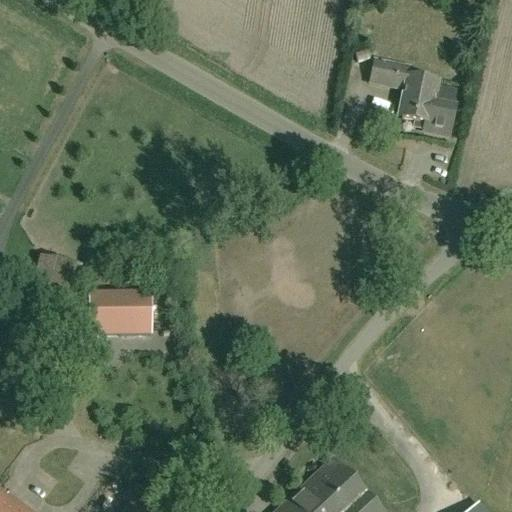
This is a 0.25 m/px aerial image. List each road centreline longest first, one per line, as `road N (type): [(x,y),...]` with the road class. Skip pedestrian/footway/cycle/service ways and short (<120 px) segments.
road 1 (unclassified): [(482,223),(389,187),(75,0)]
road 2 (unclassified): [(230,511),(381,321),(482,223)]
